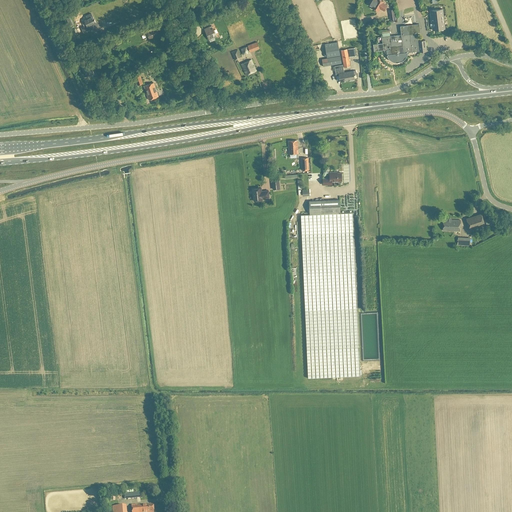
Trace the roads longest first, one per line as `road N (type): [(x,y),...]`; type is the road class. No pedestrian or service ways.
road 1 (tertiary): [(0,191),(95,166),(349,122),(434,112),(469,131)]
road 2 (primary): [(0,162),(153,146),(369,107)]
road 3 (primary): [(369,107),(0,149)]
road 4 (unclassified): [(213,111),(382,92),(456,57)]
road 5 (unclassified): [(0,135),(213,111)]
road 6 (primary): [(511,91),(369,107)]
road 7 (residential): [(213,111),(162,0)]
